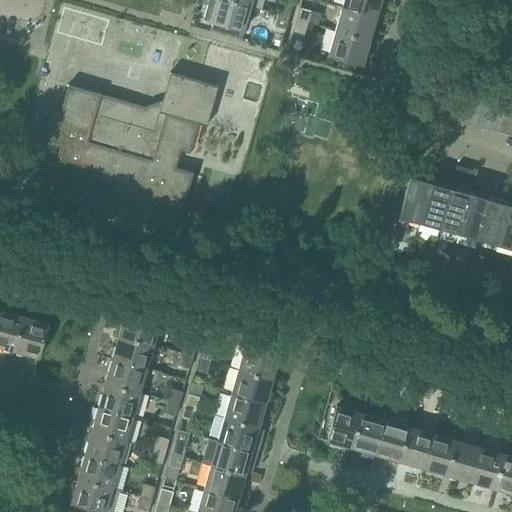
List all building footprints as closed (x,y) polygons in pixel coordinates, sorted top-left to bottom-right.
[(208,4),(203,19),(209,20),(213,21),(211,29),(242,38),(244,30),(251,6),(229,0),(214,0),(213,6),(208,4)] [(343,0),(342,6),(377,16),(381,0),(343,0)] [(281,2),(278,14),(289,17),(293,5),(281,2)] [(342,6),(335,30),(370,40),(377,16),(342,6)] [(300,7),(297,19),(308,22),(312,11),(300,7)] [(289,17),(278,14),(275,26),(286,29),(289,17)] [(308,22),(297,19),(294,31),(305,34),(308,22)] [(370,40),(335,30),(328,55),(363,65),(370,40)] [(37,192),(70,201),(78,173),(114,183),(106,212),(176,232),(193,172),(175,167),(180,150),(190,152),(198,123),(207,126),(218,86),(170,72),(170,73),(171,73),(160,110),(159,110),(159,111),(101,94),(68,84),(60,113),(52,111),(43,142),(61,147),(56,164),(46,161),(37,192)] [(428,112),(440,115),(446,92),(435,89),(428,112)] [(440,115),(451,118),(457,95),(446,92),(440,115)] [(451,118),(462,121),(469,98),(457,95),(451,118)] [(462,121),(473,124),(480,101),(469,98),(462,121)] [(473,124),(484,128),(491,105),(480,101),(473,124)] [(484,128),(495,131),(502,108),(491,105),(484,128)] [(495,131),(507,134),(511,114),(511,110),(502,108),(495,131)] [(399,216),(420,222),(431,182),(410,176),(399,216)] [(420,222),(439,228),(450,188),(431,182),(420,222)] [(439,228),(458,233),(470,193),(450,188),(439,228)] [(458,233),(477,239),(489,199),(470,193),(458,233)] [(477,239),(497,244),(508,204),(489,199),(477,239)] [(497,244),(511,248),(511,205),(508,204),(497,244)] [(434,252),(428,271),(441,275),(446,255),(434,252)] [(19,287),(31,291),(34,279),(22,276),(19,287)] [(34,279),(31,291),(42,294),(46,283),(34,279)] [(0,346),(14,350),(24,316),(0,308),(0,346)] [(126,310),(119,334),(154,344),(161,320),(126,310)] [(24,316),(14,350),(38,357),(48,323),(24,316)] [(119,334),(112,358),(147,368),(154,344),(119,334)] [(185,341),(182,352),(193,356),(197,344),(185,341)] [(245,344),(238,368),(273,378),(280,354),(245,344)] [(203,346),(199,357),(211,360),(214,349),(203,346)] [(193,356),(182,352),(178,365),(190,368),(193,356)] [(211,360),(199,357),(196,370),(207,373),(211,360)] [(112,358),(105,382),(140,392),(147,368),(112,358)] [(358,378),(370,381),(373,370),(361,366),(358,378)] [(238,368),(231,392),(266,402),(273,378),(238,368)] [(373,370),(370,381),(382,385),(385,373),(373,370)] [(406,391),(418,395),(421,384),(409,380),(406,391)] [(105,382),(99,406),(133,416),(140,392),(105,382)] [(421,384),(418,395),(429,398),(433,387),(421,384)] [(172,389),(168,400),(180,403),(183,392),(172,389)] [(231,392),(225,416),(259,426),(266,402),(231,392)] [(189,393),(186,405),(197,408),(200,397),(189,393)] [(453,405),(465,409),(469,397),(457,394),(453,405)] [(469,397),(465,409),(477,412),(480,401),(469,397)] [(180,403),(168,400),(165,412),(176,416),(180,403)] [(197,408),(186,405),(182,417),(193,421),(197,408)] [(327,440),(351,447),(361,412),(337,405),(327,440)] [(99,406),(92,430),(126,440),(133,416),(99,406)] [(501,419),(511,422),(511,409),(504,408),(501,419)] [(351,447),(375,454),(385,419),(361,412),(351,447)] [(225,416),(218,440),(258,452),(262,438),(256,436),(259,426),(225,416)] [(375,454),(399,461),(409,426),(385,419),(375,454)] [(399,461),(423,467),(433,433),(409,426),(399,461)] [(92,430),(85,454),(119,463),(126,440),(92,430)] [(423,467),(447,474),(456,440),(433,433),(423,467)] [(158,436),(155,448),(166,451),(169,439),(158,436)] [(210,438),(203,462),(211,464),(245,474),(248,465),(254,466),(258,452),(218,440),(210,438)] [(447,474),(470,481),(480,447),(456,440),(447,474)] [(175,441),(172,453),(183,456),(187,444),(175,441)] [(470,481),(494,488),(504,453),(480,447),(470,481)] [(166,451),(155,448),(151,460),(162,463),(166,451)] [(183,456),(172,453),(168,465),(180,468),(183,456)] [(494,488),(511,493),(511,455),(504,453),(494,488)] [(85,454),(78,477),(113,487),(119,463),(85,454)] [(211,464),(204,487),(239,497),(245,474),(211,464)] [(113,487),(78,477),(71,502),(105,511),(113,511),(120,489),(113,487)] [(144,484),(141,495),(152,499),(156,487),(144,484)] [(204,487),(197,511),(198,511),(234,511),(239,497),(204,487)] [(161,489),(158,500),(170,503),(173,492),(161,489)] [(152,499),(141,495),(137,508),(149,511),(152,499)] [(167,511),(170,503),(158,500),(154,511),(167,511)]
